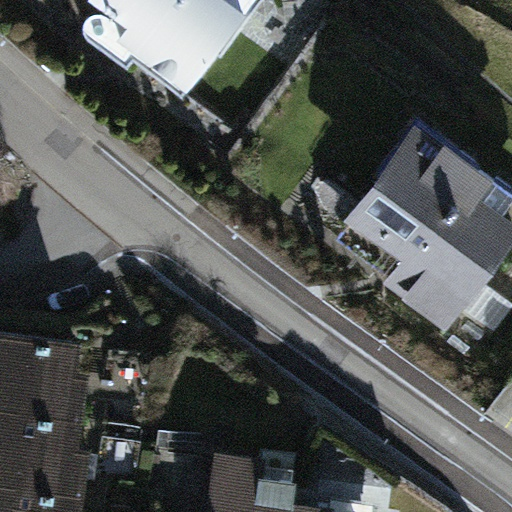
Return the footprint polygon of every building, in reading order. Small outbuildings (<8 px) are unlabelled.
[(253,0),(70,0),(69,3),(195,87),(253,0)] [(511,262),(511,193),(406,126),(333,241),(470,328),(511,262)] [(0,311),(0,394),(85,395),(86,313),(0,311)] [(0,394),(0,476),(85,477),(85,395),(0,394)] [(210,438),(202,511),(282,511),(285,484),(289,445),(210,438)] [(0,476),(0,511),(84,511),(85,477),(0,476)] [(364,511),(367,492),(285,484),(282,511),(364,511)]
